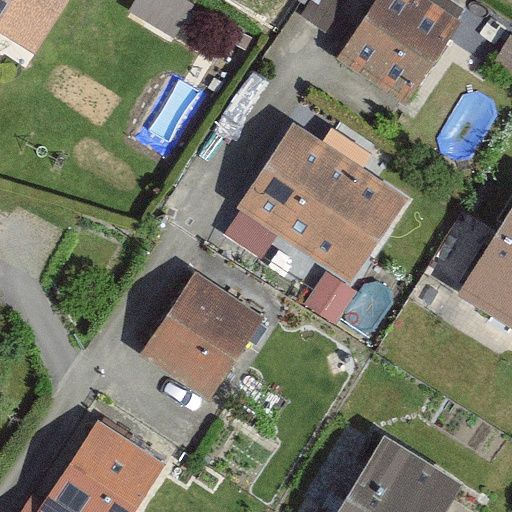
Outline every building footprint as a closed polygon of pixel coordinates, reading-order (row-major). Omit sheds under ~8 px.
[(0,0),(0,65),(18,76),(63,0),(0,0)] [(446,30),(401,0),(351,0),(307,65),(387,118),(446,30)] [(406,210),(283,130),(226,216),(350,296),(406,210)] [(511,210),(458,296),(511,330),(511,210)] [(261,322),(193,277),(144,352),(212,396),(261,322)] [(131,511),(164,464),(100,422),(46,503),(34,496),(23,511),(131,511)] [(387,440),(339,511),(450,511),(465,490),(387,440)]
